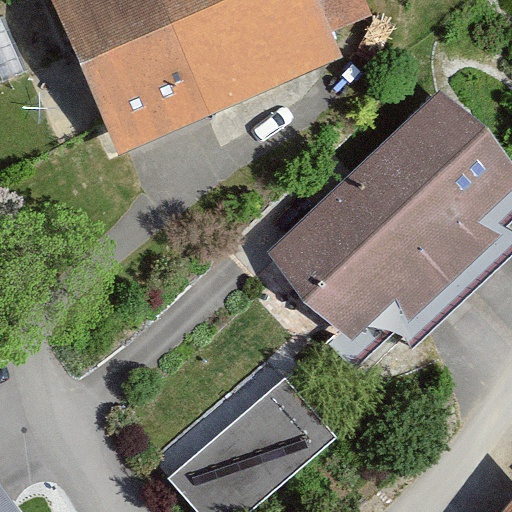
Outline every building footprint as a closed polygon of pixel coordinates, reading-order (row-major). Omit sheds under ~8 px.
[(28,0),(99,162),(327,65),(299,0),(28,0)] [(511,200),(511,171),(423,80),(247,249),(331,336),(372,298),(391,317),(511,200)] [(243,511),(328,438),(272,375),(158,475),(191,511),(243,511)] [(0,511),(34,511),(0,463),(0,511)] [(511,511),(511,485),(488,511),(511,511)]
